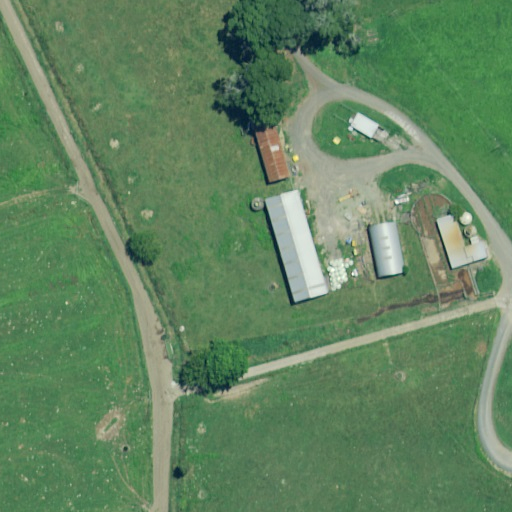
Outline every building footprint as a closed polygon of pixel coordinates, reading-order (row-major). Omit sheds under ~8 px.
[(381,126),(361,114),(353,127),(373,139),(381,126)] [(293,177),(279,127),(258,132),(272,183),(293,177)] [(331,294),(301,191),(268,201),(298,303),(331,294)] [(410,195),(397,196),(398,205),(410,204),(410,195)] [(467,248),(457,215),(439,221),(455,269),(490,258),(485,243),(467,248)] [(405,274),(396,223),(372,227),(381,278),(405,274)]
